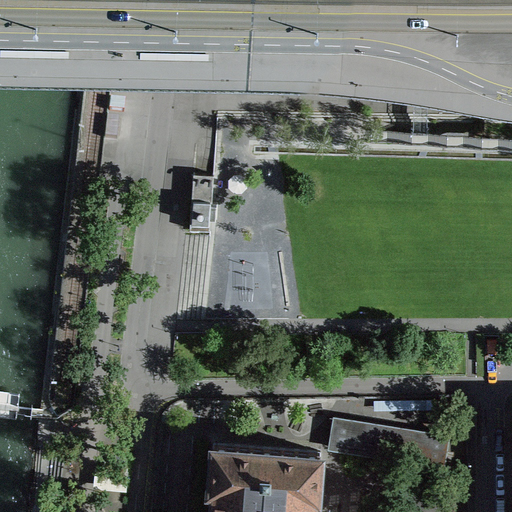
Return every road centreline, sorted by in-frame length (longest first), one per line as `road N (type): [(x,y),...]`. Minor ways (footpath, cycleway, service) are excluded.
road 1 (primary): [(0,6),(511,16)]
road 2 (motorway): [(244,31),(434,67),(511,72)]
road 3 (motorway): [(244,31),(511,30)]
road 4 (motorway): [(0,27),(244,31)]
road 5 (residential): [(511,375),(492,384),(494,511)]
